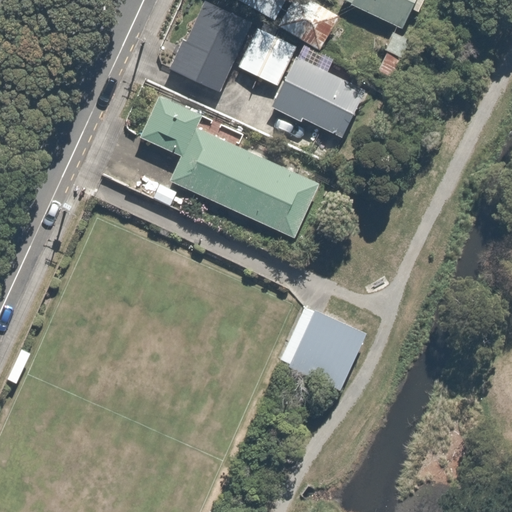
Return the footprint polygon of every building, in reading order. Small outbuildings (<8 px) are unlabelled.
[(310,0),(297,0),(281,28),(322,53),(342,19),(310,0)] [(354,6),(353,7),(405,31),(415,11),(420,14),(426,1),(423,0),(344,0),(344,1),(354,6)] [(223,94),(255,25),(207,2),(188,42),(185,41),(171,71),(223,94)] [(240,68),(279,87),(299,48),(259,29),(240,68)] [(369,93),(299,59),(274,109),(303,124),(305,121),(345,140),(369,93)] [(184,157),(173,182),(298,240),(322,186),(199,130),(204,117),(161,98),(143,139),(184,157)] [(343,392),(370,335),(336,320),(318,311),(317,313),(306,309),(283,360),(293,365),(292,368),(333,387),(343,392)] [(33,354),(24,350),(10,381),(19,385),(33,354)]
